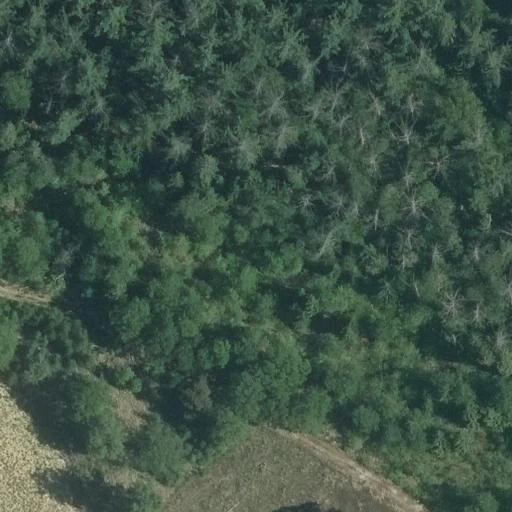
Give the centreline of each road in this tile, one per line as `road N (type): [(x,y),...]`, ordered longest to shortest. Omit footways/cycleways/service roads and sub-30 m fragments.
road 1 (track): [(511,168),(362,192),(293,172),(252,170),(98,182),(63,193),(0,233)]
road 2 (track): [(431,511),(77,319),(0,291)]
